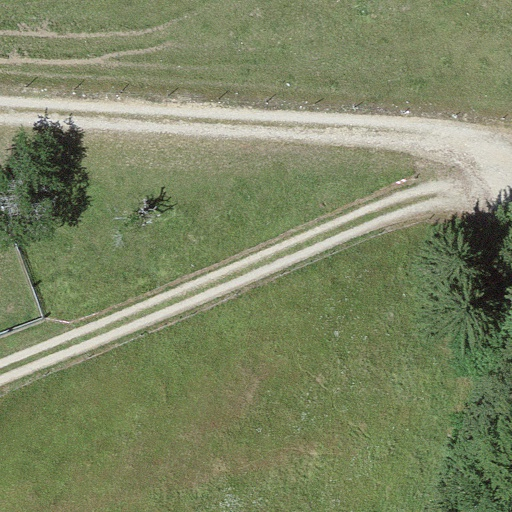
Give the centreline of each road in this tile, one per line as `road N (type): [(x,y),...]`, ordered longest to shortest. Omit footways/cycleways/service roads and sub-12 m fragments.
road 1 (track): [(0,364),(496,160)]
road 2 (track): [(511,182),(496,160),(407,136),(0,115)]
